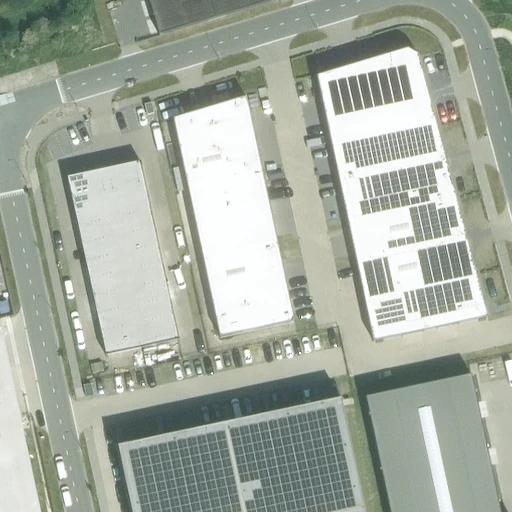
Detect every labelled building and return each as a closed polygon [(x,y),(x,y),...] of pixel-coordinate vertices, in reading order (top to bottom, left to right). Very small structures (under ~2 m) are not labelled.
[(273,0),(147,0),(159,37),(274,3),(273,0)] [(407,50),(316,78),(373,344),(488,319),(418,56),(407,50)] [(246,99),(173,121),(219,339),(294,323),(246,99)] [(140,163),(67,179),(106,357),(179,341),(140,163)] [(2,333),(0,333),(0,511),(40,511),(23,430),(21,431),(1,337),(3,337),(2,333)] [(499,511),(471,376),(365,399),(389,511),(499,511)] [(364,511),(341,400),(118,448),(131,511),(364,511)]
